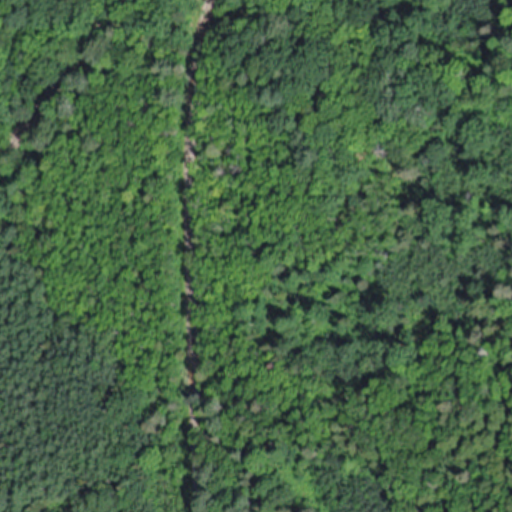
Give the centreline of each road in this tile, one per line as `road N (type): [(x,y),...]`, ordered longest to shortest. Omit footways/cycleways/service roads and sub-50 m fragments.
road 1 (residential): [(197,511),(188,212),(210,0)]
road 2 (residential): [(0,157),(121,0)]
